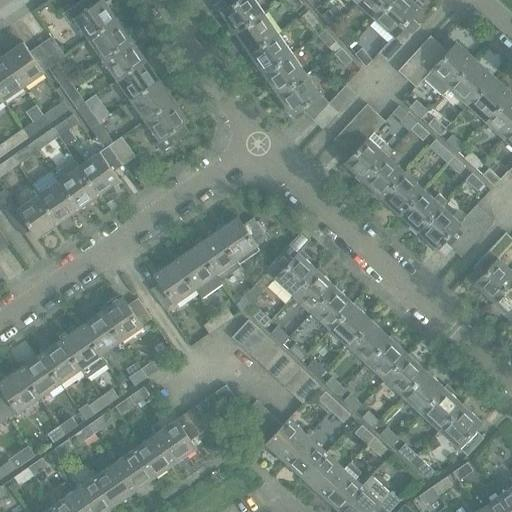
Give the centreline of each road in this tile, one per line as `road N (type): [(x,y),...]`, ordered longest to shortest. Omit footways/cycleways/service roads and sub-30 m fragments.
road 1 (residential): [(511,376),(263,145)]
road 2 (residential): [(0,327),(263,145)]
road 3 (residential): [(263,145),(159,0)]
